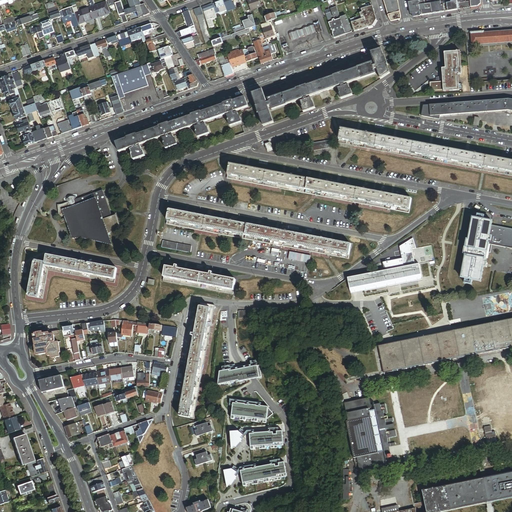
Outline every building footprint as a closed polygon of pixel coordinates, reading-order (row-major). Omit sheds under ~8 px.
[(124,11),(120,0),(111,0),(107,1),(109,6),(115,4),(120,18),(123,18),(125,23),(128,22),(126,16),(124,11)] [(138,0),(127,0),(131,9),(135,8),(141,6),(138,0)] [(248,0),(247,1),(250,10),(251,11),(262,7),(259,0),(248,0)] [(401,16),(398,0),(383,0),(389,19),(391,22),(401,19),(401,16)] [(414,17),(421,16),(420,8),(418,0),(416,0),(413,1),(413,2),(409,3),(411,15),(414,17)] [(445,12),(444,5),(441,6),(441,2),(434,3),(433,0),(429,0),(430,1),(432,14),(445,12)] [(456,0),(457,3),(458,10),(471,8),(470,2),(466,2),(465,2),(464,3),(463,0),(456,0)] [(220,13),(227,11),(225,6),(223,1),(212,4),(216,13),(220,12),(220,13)] [(432,14),(430,1),(425,2),(425,5),(424,5),(424,8),(421,8),(420,8),(421,16),(432,14)] [(94,6),(90,7),(94,19),(110,13),(106,2),(94,6)] [(451,4),(444,5),(445,12),(458,10),(457,3),(451,4)] [(145,4),(141,6),(135,8),(136,11),(139,18),(149,15),(150,13),(145,4)] [(216,13),(212,4),(202,8),(210,29),(215,27),(212,20),(217,18),(216,13)] [(372,6),(361,10),(363,15),(368,28),(373,27),(377,20),(372,6)] [(52,20),(61,17),(59,12),(58,7),(47,11),(49,15),(50,15),(52,20)] [(73,9),(73,7),(59,12),(61,17),(62,19),(72,15),(75,14),(75,13),(73,9)] [(94,19),(90,7),(75,13),(75,14),(79,24),(94,19)] [(203,13),(201,7),(194,10),(196,16),(197,16),(200,15),(199,14),(203,13)] [(135,8),(131,9),(124,11),(126,16),(134,13),(133,12),(134,12),(134,11),(136,11),(135,8)] [(335,21),(341,37),(347,35),(341,18),(337,8),(331,10),(334,18),(337,17),(338,20),(335,21)] [(329,11),(325,12),(335,39),(339,37),(334,22),(333,20),(330,10),(329,11)] [(194,25),(189,11),(184,13),(189,27),(194,25)] [(249,29),(256,26),(251,12),(248,14),(250,20),(247,22),(246,19),(242,20),(244,26),(246,30),(249,29)] [(189,27),(184,13),(182,14),(187,29),(194,26),(194,25),(189,27)] [(276,14),(276,13),(265,17),(267,23),(269,22),(277,19),(276,14)] [(35,15),(29,17),(25,19),(15,22),(17,26),(17,25),(18,27),(33,22),(33,21),(39,19),(38,14),(35,15)] [(212,42),(210,36),(203,14),(200,15),(197,16),(206,44),(212,42)] [(368,28),(363,15),(350,19),(355,32),(368,28)] [(347,35),(352,32),(346,16),(341,18),(347,35)] [(5,26),(15,22),(14,19),(14,18),(3,21),(5,26)] [(53,27),(51,20),(40,24),(43,31),(53,27)] [(17,26),(15,22),(5,26),(7,31),(7,33),(17,30),(15,26),(17,26)] [(154,23),(142,28),(143,33),(160,27),(159,25),(154,23)] [(40,24),(29,28),(32,35),(38,33),(38,34),(40,39),(45,37),(43,31),(40,24)] [(316,33),(314,25),(303,29),(305,37),(316,33)] [(182,37),(196,32),(194,26),(187,29),(180,31),(182,37)] [(271,26),(263,29),(266,39),(275,36),(272,26),(271,26)] [(143,33),(142,28),(129,32),(132,42),(142,39),(144,42),(146,41),(145,37),(143,33)] [(303,38),(300,30),(289,34),(292,41),(303,38)] [(484,32),(472,33),(472,44),(511,41),(511,30),(484,33),(484,32)] [(132,42),(129,32),(118,36),(119,40),(120,41),(119,42),(120,47),(132,43),(132,42)] [(222,39),(223,38),(221,32),(210,36),(212,42),(222,39)] [(196,48),(201,46),(198,35),(182,41),(184,45),(194,41),(196,48)] [(153,39),(146,41),(151,53),(156,51),(154,45),(153,45),(151,42),(158,40),(157,38),(153,39)] [(223,41),(222,39),(212,42),(214,47),(223,44),(223,41)] [(109,48),(106,40),(97,43),(99,48),(103,47),(106,57),(112,55),(110,52),(109,48)] [(261,40),(254,43),(256,47),(260,58),(262,64),(274,60),(272,55),(269,46),(264,48),(261,40)] [(269,46),(272,55),(277,53),(273,43),(268,45),(269,46)] [(96,44),(91,45),(94,53),(87,55),(89,60),(100,56),(96,44)] [(94,53),(91,45),(82,49),(83,51),(77,53),(79,58),(87,55),(94,53)] [(159,50),(162,60),(165,59),(170,57),(172,56),(169,47),(159,50)] [(258,59),(254,48),(253,47),(243,50),(248,62),(258,59)] [(199,60),(216,53),(215,49),(197,55),(199,60)] [(232,68),(248,62),(243,50),(240,52),(239,50),(231,53),(232,54),(228,56),(228,58),(229,59),(232,68)] [(76,56),(74,51),(66,54),(68,61),(72,60),(72,58),(76,56)] [(379,70),(382,80),(391,74),(388,67),(389,66),(386,58),(383,51),(373,54),(377,66),(375,67),(373,64),(358,69),(362,79),(377,74),(376,71),(379,70)] [(457,53),(445,54),(445,59),(446,69),(443,69),(444,82),(444,90),(444,92),(459,91),(458,75),(462,75),(461,55),(462,55),(462,53),(459,53),(459,52),(457,52),(457,53)] [(199,60),(196,61),(199,66),(218,59),(216,53),(199,60)] [(57,62),(61,73),(71,70),(68,61),(66,54),(61,56),(63,60),(57,62)] [(175,68),(170,57),(165,59),(168,67),(169,70),(175,68)] [(56,64),(54,58),(45,62),(46,67),(48,73),(50,72),(49,67),(56,64)] [(162,60),(152,63),(155,72),(156,73),(157,73),(158,74),(160,73),(160,72),(161,72),(161,71),(164,70),(164,69),(168,67),(165,59),(162,60)] [(232,68),(229,59),(226,60),(220,62),(226,77),(234,74),(232,68)] [(45,62),(23,69),(25,74),(27,74),(29,74),(31,74),(32,72),(46,67),(45,62)] [(151,73),(148,65),(141,67),(136,69),(129,71),(123,73),(112,77),(113,81),(116,88),(119,96),(120,99),(122,98),(123,96),(124,96),(124,95),(149,86),(145,76),(151,74),(151,73)] [(169,70),(173,82),(180,80),(176,68),(175,68),(169,70)] [(342,100),(354,96),(352,91),(351,91),(349,86),(346,87),(346,85),(362,79),(358,69),(346,74),(346,73),(336,77),(322,82),(326,92),(342,87),(343,89),(339,90),(341,95),(342,100)] [(8,75),(9,78),(1,81),(3,89),(16,84),(12,75),(12,73),(8,75)] [(18,73),(12,75),(16,84),(16,87),(23,84),(18,73)] [(198,83),(193,75),(189,77),(190,80),(189,80),(190,84),(191,89),(198,87),(198,83)] [(186,84),(185,79),(173,83),(176,91),(187,87),(186,84)] [(102,86),(100,81),(88,85),(89,88),(90,90),(102,86)] [(116,88),(113,81),(105,84),(106,88),(112,86),(113,89),(116,88)] [(306,113),(317,109),(316,104),(315,104),(313,99),(309,100),(309,98),(326,92),(322,82),(309,87),(309,86),(298,90),(299,90),(289,94),(285,95),(289,105),(305,99),(306,102),(303,103),(305,108),(304,108),(306,113)] [(444,82),(431,83),(431,91),(444,90),(444,82)] [(14,90),(17,88),(16,87),(16,84),(3,89),(6,96),(6,97),(15,93),(14,90)] [(87,89),(86,86),(80,88),(83,97),(86,96),(91,94),(90,90),(89,88),(87,89)] [(83,97),(80,88),(78,89),(71,92),(70,92),(70,93),(70,94),(72,100),(73,100),(76,99),(83,97)] [(260,114),(265,127),(275,124),(270,108),(273,107),(274,110),(289,105),(285,95),(270,100),(271,104),(269,105),(264,91),(254,95),(258,108),(257,108),(260,114)] [(43,101),(40,95),(34,97),(34,99),(27,101),(29,106),(35,104),(39,103),(43,101)] [(15,111),(24,108),(20,96),(10,99),(13,108),(14,108),(15,111)] [(250,108),(246,99),(235,103),(235,102),(225,105),(225,106),(214,110),(217,119),(231,114),(232,116),(229,117),(231,122),(230,122),(232,127),(243,123),(242,118),(241,119),(239,113),(236,114),(236,113),(250,108)] [(509,110),(511,110),(511,100),(510,100),(424,106),(422,116),(440,119),(441,115),(509,110)] [(48,103),(44,104),(45,106),(40,107),(39,103),(35,104),(36,105),(38,111),(40,117),(52,113),(48,103)] [(82,127),(90,124),(87,116),(79,103),(77,104),(76,105),(77,106),(75,107),(76,111),(78,115),(82,127)] [(103,115),(111,113),(108,103),(101,105),(103,110),(102,110),(103,115)] [(117,115),(124,112),(121,103),(119,104),(113,106),(117,115)] [(38,111),(36,105),(24,109),(26,115),(38,111)] [(24,109),(24,108),(15,111),(16,114),(15,114),(17,120),(15,121),(16,124),(28,120),(26,115),(24,109)] [(203,114),(203,113),(193,116),(193,118),(182,122),(185,131),(199,126),(200,127),(197,128),(199,133),(198,134),(200,138),(211,134),(210,130),(209,130),(207,125),(204,126),(203,124),(217,119),(214,110),(203,114)] [(73,130),(82,127),(78,115),(74,117),(73,114),(68,116),(70,120),(73,130)] [(27,134),(32,132),(31,128),(30,125),(28,120),(16,124),(17,128),(19,127),(21,133),(22,135),(27,134)] [(62,134),(73,130),(70,120),(58,125),(62,134)] [(171,125),(171,124),(161,128),(162,129),(150,133),(153,142),(168,137),(168,139),(165,140),(167,145),(166,145),(168,150),(179,146),(178,141),(177,142),(175,136),(172,137),(171,136),(185,131),(182,122),(171,125)] [(36,143),(48,139),(45,130),(42,131),(40,127),(37,128),(37,129),(38,131),(35,132),(35,130),(34,127),(33,128),(31,128),(32,132),(36,143)] [(48,139),(58,136),(56,131),(55,131),(53,127),(46,129),(45,128),(44,129),(45,130),(48,139)] [(341,129),(339,140),(338,144),(511,176),(511,161),(477,155),(474,154),(369,134),(366,134),(341,129)] [(26,147),(36,143),(32,132),(27,134),(28,136),(24,137),(26,141),(24,141),(26,147)] [(129,140),(116,145),(119,154),(135,148),(136,150),(133,151),(135,156),(134,157),(136,161),(147,157),(145,153),(144,153),(142,148),(140,149),(139,147),(153,142),(150,133),(139,137),(139,136),(129,139),(129,140)] [(330,141),(312,144),(313,152),(331,149),(330,141)] [(232,165),(229,179),(410,214),(413,199),(386,194),(383,194),(368,191),(365,190),(349,187),(346,187),(331,184),(328,183),(295,177),(292,176),(232,165)] [(76,201),(78,207),(96,201),(103,221),(112,218),(103,192),(76,201)] [(71,209),(78,207),(76,201),(75,196),(71,196),(69,197),(65,199),(68,204),(71,209)] [(96,201),(78,207),(71,209),(64,212),(66,216),(70,228),(68,229),(69,231),(71,231),(74,239),(73,240),(74,240),(76,240),(81,240),(83,240),(86,240),(89,240),(112,246),(108,235),(103,221),(96,201)] [(64,212),(71,209),(68,204),(62,206),(58,206),(59,214),(59,215),(59,216),(60,217),(62,217),(66,216),(64,212)] [(170,211),(167,225),(349,259),(351,245),(324,240),(321,239),(288,233),(285,232),(233,223),(230,222),(197,216),(194,215),(170,211)] [(112,218),(103,221),(108,235),(121,231),(116,217),(112,218)] [(493,224),(473,220),(469,243),(489,247),(489,246),(492,247),(511,250),(511,231),(492,228),(493,224)] [(384,274),(349,281),(350,292),(387,285),(387,287),(418,282),(418,279),(422,278),(419,265),(415,266),(412,250),(416,250),(414,239),(400,248),(401,260),(394,261),(383,263),(384,274)] [(193,247),(164,241),(162,248),(191,253),(193,247)] [(490,247),(489,247),(469,243),(468,248),(489,252),(490,247)] [(468,248),(466,248),(465,258),(466,258),(462,280),(481,284),(484,269),(487,270),(488,265),(485,265),(485,262),(487,262),(488,253),(489,252),(468,248)] [(47,256),(45,264),(34,262),(28,297),(42,300),(48,271),(114,284),(117,269),(47,256)] [(237,281),(166,267),(163,281),(234,296),(237,281)] [(387,287),(387,285),(350,292),(351,295),(387,288),(387,287)] [(201,304),(199,317),(198,320),(195,335),(195,338),(180,416),(195,419),(216,306),(201,304)] [(250,316),(250,313),(239,312),(240,320),(252,320),(250,316)] [(511,319),(375,347),(385,374),(511,348),(511,319)] [(137,327),(138,323),(123,322),(122,329),(122,331),(121,335),(131,337),(132,326),(135,326),(137,327)] [(100,323),(86,325),(88,330),(89,330),(91,330),(91,333),(101,332),(100,327),(100,326),(100,323)] [(149,331),(150,325),(138,323),(137,327),(136,332),(136,333),(140,334),(146,334),(149,335),(149,331)] [(86,325),(86,324),(82,325),(83,331),(75,333),(76,335),(77,339),(77,342),(85,341),(84,335),(88,334),(88,330),(86,325)] [(173,337),(176,338),(177,329),(162,327),(162,330),(163,330),(162,336),(165,336),(165,339),(166,340),(171,341),(172,340),(173,337)] [(58,331),(46,334),(46,333),(35,335),(35,336),(33,336),(36,347),(35,347),(36,352),(41,350),(42,355),(47,354),(48,357),(55,356),(56,359),(61,358),(60,353),(61,353),(59,343),(54,344),(54,343),(55,343),(55,342),(54,336),(59,335),(58,331)] [(118,344),(117,334),(112,335),(109,335),(110,345),(118,344)] [(76,362),(81,361),(77,342),(77,339),(72,340),(74,352),(73,353),(73,355),(75,355),(76,362)] [(91,347),(93,356),(104,354),(102,344),(98,345),(91,346),(91,347)] [(385,374),(375,347),(355,352),(361,379),(385,374)] [(246,368),(219,372),(218,385),(255,380),(262,379),(259,365),(246,368)] [(168,370),(168,369),(163,368),(163,367),(154,366),(152,375),(156,376),(157,373),(162,374),(162,376),(166,377),(168,371),(168,370)] [(133,368),(122,369),(122,370),(123,380),(129,379),(129,382),(134,381),(134,378),(134,377),(134,374),(133,372),(133,368)] [(122,370),(109,372),(111,382),(123,380),(122,370)] [(111,382),(109,372),(97,374),(99,385),(111,383),(111,382)] [(143,382),(137,382),(137,387),(149,388),(150,373),(147,372),(146,380),(144,380),(144,381),(143,382)] [(152,377),(160,378),(160,380),(164,381),(166,377),(162,376),(162,374),(157,373),(156,376),(152,375),(152,377)] [(99,385),(97,374),(82,377),(85,387),(85,388),(99,385)] [(60,377),(40,382),(43,394),(63,389),(60,377)] [(74,390),(85,387),(82,377),(70,379),(74,390)] [(133,392),(132,389),(125,392),(127,399),(138,396),(136,391),(133,392)] [(76,397),(74,390),(67,392),(69,399),(72,398),(76,397)] [(157,404),(161,405),(163,396),(159,395),(148,392),(146,402),(157,405),(157,404)] [(118,397),(117,394),(113,396),(114,401),(116,401),(117,403),(122,401),(126,400),(124,395),(121,396),(118,397)] [(72,398),(69,399),(58,401),(62,413),(64,413),(74,409),(75,409),(72,398)] [(372,399),(346,404),(350,422),(348,422),(358,471),(361,471),(361,472),(382,468),(388,466),(386,459),(393,457),(391,452),(390,447),(397,445),(396,443),(392,444),(390,438),(398,436),(397,430),(389,432),(389,429),(396,427),(395,424),(388,426),(387,423),(395,421),(394,418),(389,419),(389,416),(386,417),(385,414),(388,413),(386,404),(373,407),(372,399)] [(232,416),(267,421),(267,407),(233,403),(232,416)] [(5,406),(0,407),(4,421),(15,418),(14,414),(13,414),(10,404),(5,406)] [(91,410),(89,404),(77,408),(79,414),(85,412),(91,410)] [(106,415),(106,416),(114,413),(111,404),(103,406),(106,415)] [(103,406),(95,409),(98,418),(106,415),(103,406)] [(77,419),(74,409),(64,413),(67,422),(77,419)] [(19,431),(15,418),(4,421),(8,434),(19,431)] [(487,418),(483,419),(489,444),(499,442),(496,431),(493,432),(491,420),(488,421),(487,418)] [(87,437),(93,435),(90,426),(87,428),(86,426),(84,421),(82,422),(87,437)] [(150,427),(148,422),(138,425),(140,430),(138,431),(139,432),(136,433),(138,439),(142,437),(145,435),(150,427)] [(65,429),(68,439),(79,435),(75,425),(65,429)] [(209,425),(199,428),(199,430),(197,431),(198,435),(198,437),(214,432),(212,426),(210,427),(209,425)] [(134,434),(132,428),(124,430),(125,433),(126,437),(131,436),(130,435),(134,434)] [(283,432),(249,435),(251,450),(284,445),(283,432)] [(126,437),(125,433),(120,435),(120,434),(115,435),(116,436),(110,438),(112,445),(113,448),(116,447),(128,443),(126,437)] [(13,440),(22,467),(27,465),(32,463),(34,462),(25,436),(13,440)] [(110,438),(109,436),(98,439),(101,448),(108,446),(112,445),(110,438)] [(209,454),(197,457),(198,460),(196,460),(198,467),(214,462),(212,455),(209,456),(209,454)] [(129,463),(132,459),(131,456),(128,457),(123,458),(124,462),(126,468),(130,467),(129,463)] [(46,473),(42,460),(34,462),(32,463),(36,476),(46,473)] [(111,467),(109,461),(108,461),(106,462),(102,464),(104,469),(111,467)] [(120,463),(122,471),(130,468),(131,468),(130,467),(126,468),(124,462),(120,463)] [(27,465),(31,478),(36,476),(32,463),(27,465)] [(285,463),(240,472),(244,487),(287,477),(285,463)] [(130,468),(122,471),(125,482),(133,479),(130,468)] [(511,474),(485,480),(434,491),(425,492),(429,511),(445,511),(489,503),(511,498),(511,474)] [(96,486),(103,483),(101,478),(94,480),(96,486)] [(138,481),(137,479),(133,480),(127,482),(128,486),(130,486),(134,484),(137,492),(143,490),(138,481)] [(31,483),(25,485),(20,486),(17,487),(20,495),(21,497),(28,495),(27,492),(33,490),(31,483)] [(104,490),(105,489),(103,483),(96,486),(98,492),(104,490)] [(56,496),(52,484),(46,486),(50,498),(56,496)] [(16,509),(19,508),(11,489),(8,490),(13,501),(16,509)] [(104,490),(98,492),(96,493),(99,500),(107,498),(104,490)] [(140,497),(144,504),(149,502),(143,490),(137,492),(133,493),(135,499),(140,497)] [(0,505),(8,503),(4,491),(0,491),(0,505)] [(56,496),(50,498),(46,499),(47,501),(48,504),(48,505),(58,501),(56,496)] [(121,497),(114,499),(116,506),(123,503),(121,497)] [(108,511),(113,510),(110,502),(108,502),(107,498),(99,500),(97,501),(97,503),(98,506),(99,510),(101,509),(102,511),(108,511)] [(154,511),(149,502),(144,504),(145,507),(142,508),(143,511),(146,511),(145,511),(154,511)] [(196,507),(189,510),(189,511),(205,511),(212,510),(210,503),(202,505),(202,504),(196,506),(196,507)]
